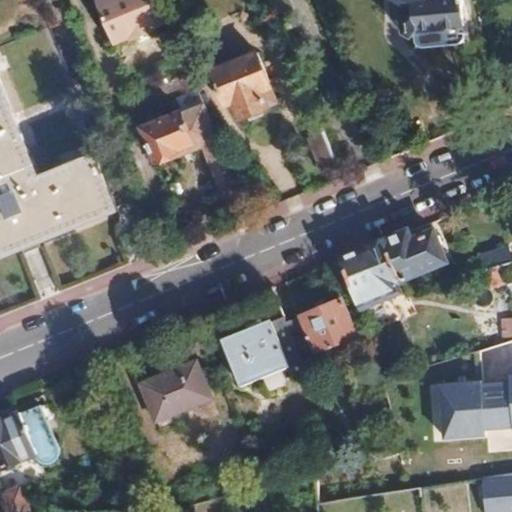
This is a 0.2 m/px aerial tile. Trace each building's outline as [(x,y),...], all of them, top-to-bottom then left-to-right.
[(161,0),(114,0),(101,6),(117,47),(131,42),(133,46),(158,36),(157,32),(172,25),(164,4),(161,0)] [(390,0),(393,20),(403,19),(404,35),(412,39),(414,43),(417,47),(421,49),(452,46),(457,44),(460,39),(462,33),(458,0),(390,0)] [(257,55),(211,74),(225,108),(234,105),(241,122),(269,111),(266,109),(278,105),(257,55)] [(0,83),(0,258),(117,210),(94,155),(39,178),(0,83)] [(204,104),(143,129),(156,162),(201,144),(233,224),(250,217),(206,108),(204,104)] [(324,135),(304,142),(316,170),(335,163),(324,135)] [(410,232),(386,241),(401,278),(445,260),(434,232),(413,240),(410,232)] [(386,241),(342,259),(362,307),(406,289),(401,278),(386,241)] [(511,260),(509,251),(484,258),(488,271),(511,264),(511,260)] [(344,299),(303,316),(318,353),(359,336),(344,299)] [(272,320),(225,339),(245,387),(289,369),(293,377),(307,372),(302,359),(288,323),(285,316),(273,322),(272,320)] [(303,316),(288,323),(302,359),(318,353),(303,316)] [(199,362),(143,384),(158,421),(214,398),(199,362)] [(511,380),(443,383),(445,439),(489,438),(489,430),(511,428),(511,380)] [(23,413),(0,421),(0,453),(6,469),(39,455),(42,460),(48,464),(55,463),(59,460),(61,455),(60,451),(59,446),(43,407),(23,416),(23,413)] [(481,494),(486,494),(488,511),(511,511),(511,474),(480,479),(481,494)] [(32,511),(22,488),(1,496),(7,511),(32,511)]
